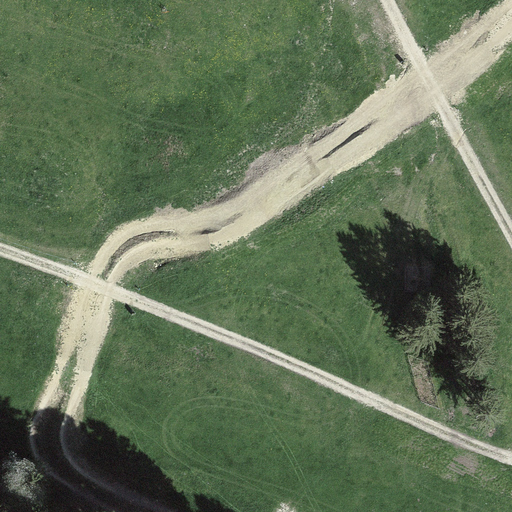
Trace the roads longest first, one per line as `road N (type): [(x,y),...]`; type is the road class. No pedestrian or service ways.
road 1 (track): [(0,252),(109,287),(511,464)]
road 2 (track): [(390,0),(430,88),(511,227)]
